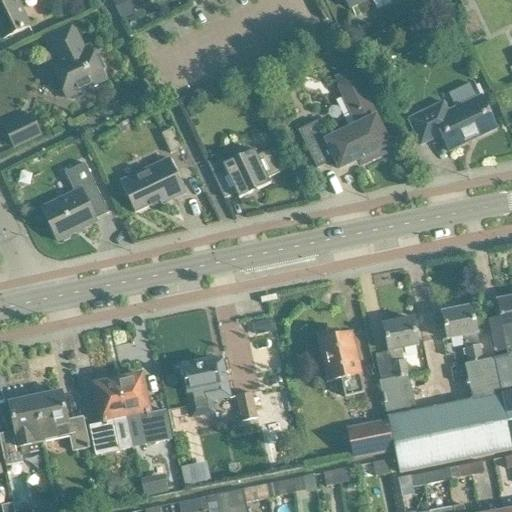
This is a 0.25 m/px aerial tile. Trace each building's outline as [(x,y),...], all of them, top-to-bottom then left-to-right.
[(0,0),(0,36),(2,41),(29,27),(16,0),(0,0)] [(346,0),(355,17),(356,17),(352,9),(370,0),(346,0)] [(88,59),(72,26),(46,38),(58,63),(51,67),(67,99),(105,81),(93,56),(88,59)] [(371,59),(389,51),(383,37),(365,45),(371,59)] [(298,131),(317,170),(335,161),(339,170),(362,159),(364,165),(385,155),(382,149),(390,146),(353,71),(335,80),(357,126),(326,141),(317,122),(298,131)] [(497,130),(481,97),(448,113),(443,104),(408,121),(420,146),(441,136),(449,153),(497,130)] [(40,136),(30,115),(4,128),(14,149),(40,136)] [(171,156),(182,151),(172,131),(162,136),(171,156)] [(208,164),(207,164),(224,200),(236,194),(239,200),(270,185),(268,179),(280,174),(269,151),(257,156),(254,151),(223,166),(225,171),(214,177),(208,164)] [(169,160),(120,183),(135,214),(159,202),(161,206),(186,194),(169,160)] [(74,194),(41,209),(57,243),(97,223),(95,220),(108,214),(84,164),(65,173),(74,194)] [(511,297),(496,301),(508,357),(495,360),(502,395),(511,446),(511,297)] [(511,446),(502,395),(495,360),(483,362),(471,308),(442,314),(448,341),(465,337),(467,349),(465,349),(469,365),(466,366),(473,401),(418,413),(409,376),(380,382),(379,382),(388,425),(394,452),(398,475),(511,450),(511,446)] [(269,319),(253,323),(256,335),(272,331),(269,319)] [(380,382),(409,376),(405,362),(404,362),(401,351),(418,347),(413,320),(383,326),(389,353),(375,356),(380,382)] [(336,333),(319,337),(323,357),(329,384),(342,381),(346,399),(354,398),(363,395),(355,356),(351,336),(337,339),(336,333)] [(182,368),(186,388),(191,413),(213,409),(211,402),(231,398),(222,360),(182,368)] [(120,381),(118,382),(133,449),(144,446),(171,440),(169,431),(165,412),(150,415),(141,377),(129,379),(128,378),(121,380),(120,381)] [(103,425),(90,428),(94,447),(96,456),(120,451),(133,449),(118,382),(115,382),(114,381),(107,383),(106,384),(95,387),(103,425)] [(35,399),(46,443),(70,438),(73,453),(90,449),(83,418),(67,422),(62,394),(35,399)] [(257,419),(256,414),(252,394),(236,398),(242,423),(257,419)] [(46,443),(35,399),(9,405),(15,433),(0,435),(0,439),(3,455),(6,467),(22,464),(21,457),(47,451),(46,443)] [(354,460),(394,452),(388,425),(348,433),(354,460)] [(386,461),(372,464),(375,478),(389,475),(386,461)] [(470,466),(472,477),(484,475),(481,463),(470,466)] [(212,484),(208,465),(182,471),(186,489),(212,484)] [(460,480),(472,477),(470,466),(457,469),(460,480)] [(337,471),(340,485),(354,482),(351,468),(337,471)] [(423,475),(425,486),(451,481),(449,469),(423,475)] [(327,488),(340,485),(337,471),(324,475),(327,488)] [(401,491),(425,486),(423,475),(399,480),(401,491)] [(285,482),(287,496),(306,492),(303,478),(285,482)] [(270,500),(287,496),(285,482),(267,486),(270,500)] [(247,511),(246,505),(270,500),(267,486),(242,491),(245,511),(247,511)] [(245,511),(242,491),(216,496),(219,511),(245,511)] [(208,511),(219,511),(216,496),(196,500),(198,511),(207,511),(209,511),(208,511)] [(180,511),(198,511),(196,500),(178,504),(180,511)]
